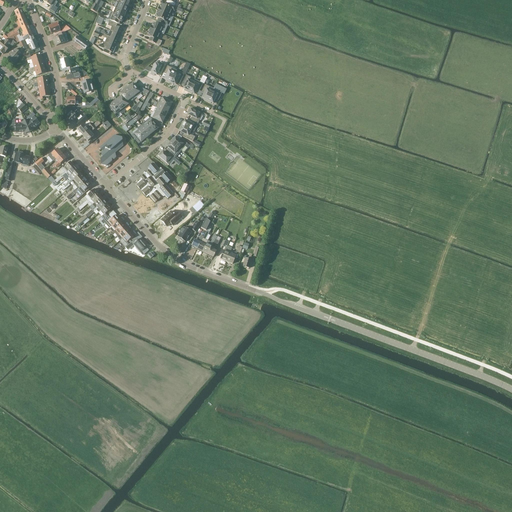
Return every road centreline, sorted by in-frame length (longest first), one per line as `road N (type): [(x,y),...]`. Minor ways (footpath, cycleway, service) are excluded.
road 1 (tertiary): [(511,389),(190,266),(162,249),(106,186)]
road 2 (residential): [(106,186),(167,134),(182,101),(127,69),(148,0)]
road 3 (residential): [(48,119),(58,105),(53,66),(21,0)]
